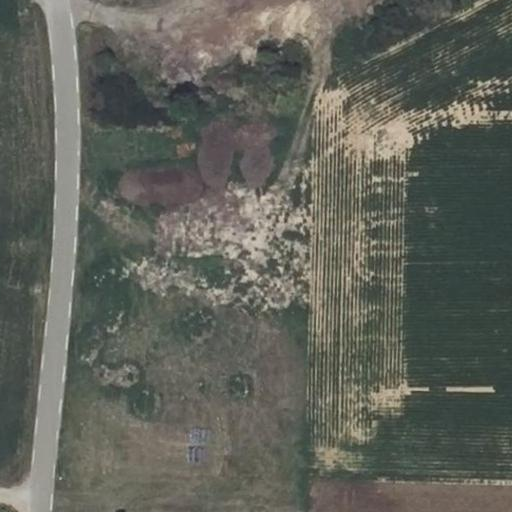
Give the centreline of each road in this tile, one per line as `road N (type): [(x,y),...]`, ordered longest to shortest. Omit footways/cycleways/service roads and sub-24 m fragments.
road 1 (unclassified): [(38,511),(68,151),(58,0)]
road 2 (track): [(59,3),(151,23),(197,0)]
